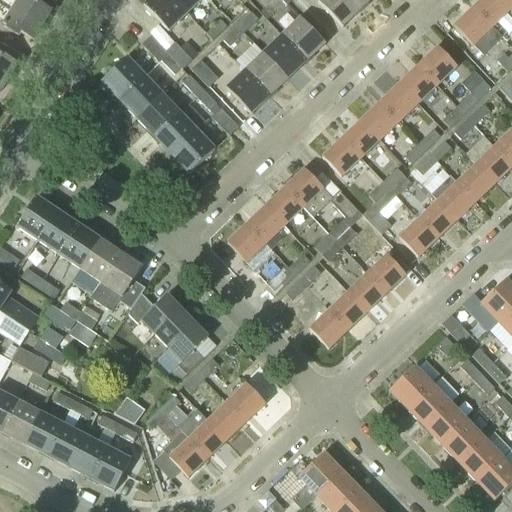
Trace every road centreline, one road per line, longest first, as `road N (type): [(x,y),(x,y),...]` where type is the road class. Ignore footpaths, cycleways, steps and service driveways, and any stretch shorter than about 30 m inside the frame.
road 1 (residential): [(175,240),(424,0)]
road 2 (residential): [(326,407),(497,247)]
road 3 (residential): [(326,407),(175,240)]
road 4 (residential): [(175,240),(22,144)]
road 5 (residential): [(22,144),(110,0)]
road 6 (residential): [(213,511),(326,407)]
road 7 (residential): [(427,511),(326,407)]
